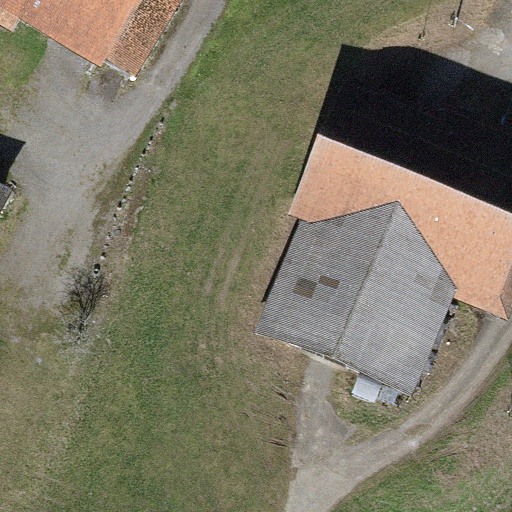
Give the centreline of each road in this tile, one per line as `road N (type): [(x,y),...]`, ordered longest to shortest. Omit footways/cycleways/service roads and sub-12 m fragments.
road 1 (motorway): [(95,511),(409,0)]
road 2 (track): [(511,304),(491,348),(423,425),(319,485),(304,511)]
road 3 (motorway): [(114,0),(0,187)]
